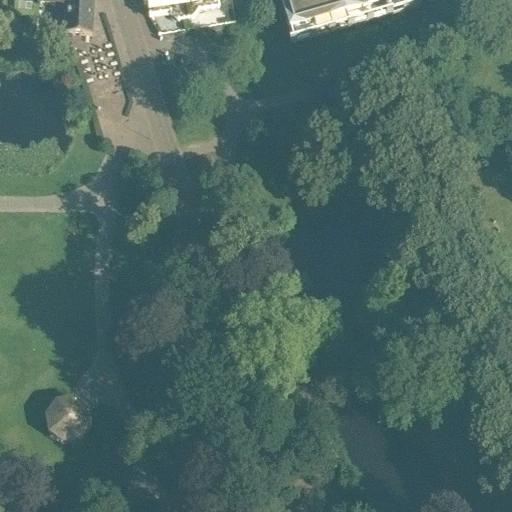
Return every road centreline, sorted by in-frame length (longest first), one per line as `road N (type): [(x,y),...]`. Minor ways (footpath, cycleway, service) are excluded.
road 1 (unclassified): [(280,511),(170,159)]
road 2 (residential): [(170,159),(121,0)]
